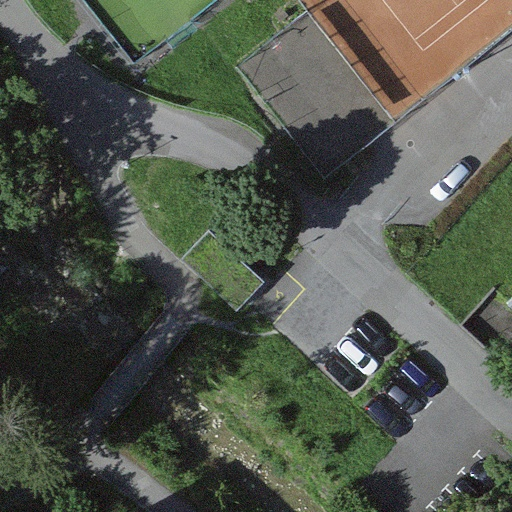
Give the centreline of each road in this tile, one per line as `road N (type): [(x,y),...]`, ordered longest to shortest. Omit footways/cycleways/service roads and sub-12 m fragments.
road 1 (unclassified): [(511,423),(298,229)]
road 2 (track): [(92,423),(78,438),(171,511)]
